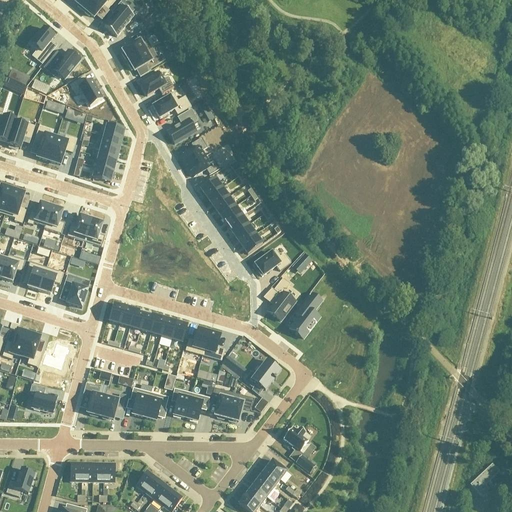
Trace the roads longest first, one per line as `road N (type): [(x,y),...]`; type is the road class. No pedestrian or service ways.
road 1 (unclassified): [(505,432),(277,186),(169,0)]
road 2 (residential): [(252,448),(305,376),(248,330),(101,287)]
road 3 (residential): [(35,0),(100,58),(139,128),(122,207)]
road 4 (residential): [(122,207),(0,168)]
